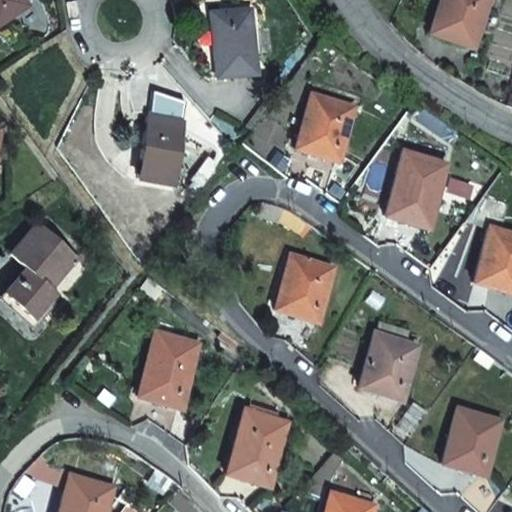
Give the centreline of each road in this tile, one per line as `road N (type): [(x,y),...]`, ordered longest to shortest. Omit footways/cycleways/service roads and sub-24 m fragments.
road 1 (residential): [(511,359),(284,191),(252,189),(226,204),(216,221),(208,245),(224,310),(443,511)]
road 2 (residential): [(0,474),(57,428),(96,425),(144,441),(217,511)]
road 3 (residential): [(346,0),(361,26),(424,81),(511,128)]
